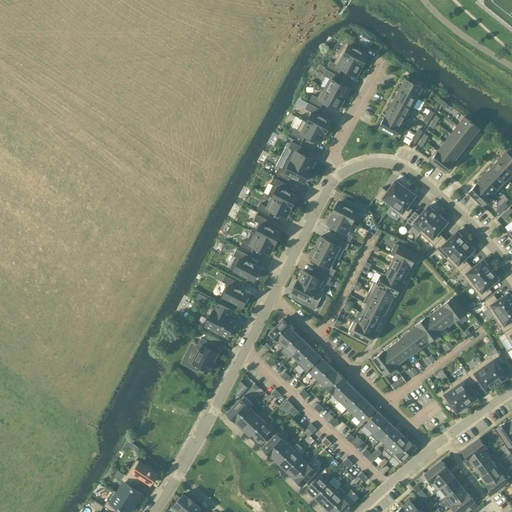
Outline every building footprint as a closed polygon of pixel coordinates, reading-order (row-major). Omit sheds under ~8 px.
[(344,43),(339,53),(362,65),(368,55),(353,47),(356,42),(345,35),(342,42),(344,43)] [(361,40),(369,43),(371,39),(363,35),(361,40)] [(331,61),(328,67),(339,73),(342,68),(357,76),(362,65),(339,53),(334,63),(331,61)] [(326,76),(321,86),(323,87),(344,99),(347,94),(347,93),(350,88),(335,81),(338,75),(327,69),(323,75),(326,76)] [(422,87),(414,83),(416,79),(408,75),(406,79),(405,78),(400,88),(416,97),(422,87)] [(313,95),(309,101),(321,107),(324,101),(338,109),(341,104),(344,99),(323,87),(317,97),(313,95)] [(400,88),(395,98),(411,107),(416,97),(400,88)] [(395,98),(390,107),(406,116),(411,107),(395,98)] [(312,112),(307,121),(303,119),(302,120),(326,132),(331,122),(317,114),(320,109),(308,102),(305,108),(312,112)] [(390,107),(384,117),(403,127),(403,126),(401,125),(406,116),(390,107)] [(465,116),(458,125),(473,137),(480,128),(465,116)] [(403,127),(384,117),(379,126),(397,137),(403,127)] [(294,128),(291,134),(302,140),(305,135),(320,143),(326,132),(302,120),(297,129),(294,128)] [(458,125),(451,134),(466,146),(473,137),(458,125)] [(444,143),(459,154),(466,146),(451,134),(444,143)] [(291,149),(286,159),(310,171),(315,160),(301,153),(303,147),(292,141),(289,148),(291,149)] [(438,151),(436,149),(436,150),(453,163),(459,154),(444,143),(438,151)] [(429,158),(446,172),(453,163),(436,150),(429,158)] [(511,156),(506,152),(499,160),(511,172),(511,156)] [(305,181),(310,171),(286,159),(281,169),(279,167),(275,174),(287,180),(290,174),(305,181)] [(511,172),(499,160),(491,168),(506,182),(511,176),(511,172)] [(506,182),(491,168),(484,176),(499,190),(506,182)] [(484,176),(476,184),(492,198),(499,190),(484,176)] [(268,195),(272,197),(292,207),(297,196),(282,189),(285,183),(273,177),(270,183),(273,185),(268,195)] [(391,206),(391,207),(406,186),(399,181),(398,182),(396,180),(388,191),(383,187),(375,198),(381,202),(384,198),(392,204),(391,206)] [(484,206),(492,198),(476,184),(469,192),(484,206)] [(399,215),(405,219),(412,209),(407,205),(415,194),(413,192),(413,191),(406,186),(391,207),(400,213),(399,215)] [(286,217),(292,207),(272,197),(267,207),(260,203),(257,209),(269,215),(272,210),(286,217)] [(363,216),(366,209),(355,204),(352,209),(338,202),(333,212),(354,223),(359,214),(363,216)] [(432,206),(431,207),(429,205),(420,216),(415,211),(407,221),(421,233),(438,213),(437,213),(438,212),(432,206)] [(342,230),(339,236),(350,242),(353,236),(349,234),(354,223),(333,212),(327,223),(342,230)] [(429,241),(434,245),(444,235),(439,231),(447,221),(438,213),(421,233),(429,241)] [(259,222),(254,232),(275,243),(280,233),(266,225),(269,220),(257,214),(254,220),(259,222)] [(270,254),(275,243),(254,232),(252,231),(246,241),(244,240),(240,246),(252,252),(255,246),(270,254)] [(448,240),(444,235),(434,245),(439,250),(447,258),(467,239),(460,232),(459,233),(457,231),(448,240)] [(335,243),(321,236),(318,241),(315,246),(339,259),(344,249),(346,249),(349,244),(338,238),(335,243)] [(473,245),(467,239),(447,258),(454,266),(459,271),(470,262),(465,257),(474,248),(472,246),(473,245)] [(394,256),(411,264),(416,254),(395,243),(390,253),(394,256)] [(339,259),(315,246),(312,252),(310,257),(324,264),(321,270),(332,276),(335,270),(332,268),(337,258),(339,259)] [(254,280),(260,268),(245,260),(248,255),(236,249),(233,255),(236,256),(230,267),(254,280)] [(411,264),(394,256),(389,265),(406,274),(411,264)] [(474,267),(470,262),(459,271),(463,276),(470,285),(491,268),(490,267),(491,267),(486,261),(485,261),(483,259),(474,267)] [(389,265),(384,275),(401,283),(406,274),(389,265)] [(489,286),(499,278),(491,268),(470,285),(482,299),(493,291),(489,286)] [(318,290),(323,280),(328,283),(331,277),(321,272),(318,277),(303,270),(298,280),(323,293),(318,290)] [(381,273),(375,283),(394,293),(394,294),(395,294),(401,283),(384,275),(381,273)] [(234,287),(237,281),(225,275),(222,281),(227,284),(221,295),(243,306),(249,294),(234,287)] [(315,309),(323,293),(298,280),(292,291),(307,298),(304,304),(315,309)] [(390,303),(395,294),(394,294),(394,293),(374,283),(369,292),(373,295),(390,303)] [(484,301),(494,317),(511,304),(511,294),(511,295),(509,292),(499,299),(495,294),(484,301)] [(385,313),(390,303),(373,295),(368,304),(385,313)] [(456,321),(466,314),(453,297),(443,304),(456,321)] [(236,321),(228,317),(232,310),(219,303),(215,311),(213,310),(205,325),(228,337),(236,321)] [(366,303),(361,313),(363,314),(380,322),(385,313),(368,304),(366,303)] [(443,304),(435,311),(447,327),(456,321),(443,304)] [(511,304),(494,317),(500,326),(504,332),(511,326),(511,319),(511,304)] [(359,311),(354,321),(375,332),(380,322),(363,314),(361,313),(359,311)] [(438,334),(447,327),(435,311),(426,317),(438,334)] [(429,340),(438,334),(426,317),(416,324),(418,326),(418,325),(429,340)] [(283,319),(269,334),(276,341),(291,326),(283,319)] [(369,342),(375,332),(354,321),(348,331),(369,342)] [(418,326),(409,332),(421,347),(429,340),(418,325),(418,326)] [(291,326),(276,341),(277,342),(279,340),(285,347),(297,334),(290,328),(291,327),(291,326)] [(412,353),(421,347),(409,332),(401,338),(411,352),(412,353)] [(218,344),(220,339),(207,334),(205,338),(218,344)] [(297,334),(285,347),(286,347),(292,353),(291,355),(304,341),(297,334)] [(412,353),(411,352),(401,338),(392,345),(403,360),(412,353)] [(199,349),(193,362),(212,372),(217,363),(216,362),(220,353),(218,352),(221,348),(203,339),(198,349),(199,349)] [(304,341),(291,355),(298,363),(312,348),(304,341)] [(392,345),(383,351),(395,366),(403,360),(392,345)] [(312,348),(298,363),(299,363),(301,361),(308,368),(320,356),(312,348)] [(374,358),(385,373),(395,366),(383,351),(374,358)] [(505,379),(504,378),(507,376),(499,365),(504,361),(497,351),(482,362),(498,384),(505,379)] [(317,380),(331,366),(323,359),(309,373),(317,380)] [(482,362),(467,372),(474,383),(479,379),(487,390),(490,389),(498,384),(482,362)] [(317,380),(324,388),(339,373),(338,372),(337,373),(331,366),(317,380)] [(467,372),(452,383),(468,405),(475,400),(474,399),(477,398),(469,386),(474,383),(467,372)] [(324,388),(332,395),(345,381),(346,380),(339,373),(324,388)] [(391,385),(395,389),(406,381),(402,377),(391,385)] [(332,395),(339,402),(353,388),(345,381),(332,395)] [(452,383),(451,383),(454,387),(445,393),(442,389),(437,394),(444,404),(449,400),(457,411),(460,410),(460,411),(468,405),(452,383)] [(339,402),(335,406),(343,413),(346,409),(360,395),(353,388),(339,402)] [(235,405),(227,413),(229,414),(228,415),(232,419),(233,418),(236,421),(252,404),(244,395),(239,401),(238,400),(234,404),(235,405)] [(346,409),(354,416),(367,402),(360,395),(346,409)] [(375,409),(367,402),(354,416),(361,423),(375,409)] [(253,404),(252,404),(236,421),(243,428),(256,414),(249,407),(253,404)] [(378,411),(364,426),(372,433),(385,418),(378,411)] [(264,421),(256,414),(243,428),(251,435),(266,419),(265,419),(264,421)] [(374,431),(381,438),(393,425),(385,418),(372,433),(373,433),(374,431)] [(274,427),(266,419),(251,435),(254,438),(253,439),(257,443),(258,442),(259,443),(274,427)] [(511,447),(511,446),(511,429),(506,421),(497,427),(511,447)] [(400,432),(393,425),(381,438),(388,445),(400,432)] [(272,455),(287,440),(278,431),(263,447),(265,448),(264,449),(268,453),(269,452),(272,455)] [(387,447),(384,450),(391,457),(392,455),(394,454),(407,439),(400,432),(388,445),(387,447)] [(500,437),(495,440),(498,444),(499,445),(504,442),(502,441),(500,437)] [(486,446),(480,438),(462,450),(468,459),(486,446)] [(408,439),(407,439),(394,454),(392,455),(400,463),(416,446),(408,439)] [(272,455),(279,462),(294,447),(287,440),(272,455)] [(294,447),(279,462),(286,469),(300,455),(300,456),(305,451),(297,443),(294,447)] [(491,455),(486,447),(486,446),(468,459),(469,459),(475,467),(491,455)] [(286,469),(294,476),(309,461),(308,460),(307,462),(300,456),(300,455),(286,469)] [(490,456),(492,455),(491,455),(475,467),(481,475),(499,462),(499,461),(495,464),(490,456)] [(126,475),(135,481),(136,482),(140,477),(150,484),(152,481),(152,482),(157,475),(156,475),(157,473),(152,469),(152,468),(146,464),(146,465),(136,459),(126,475)] [(448,468),(442,460),(425,473),(432,482),(448,468)] [(309,461),(294,476),(297,479),(296,480),(300,484),(301,483),(303,485),(317,469),(309,461)] [(486,483),(505,470),(499,462),(481,475),(487,483),(486,483)] [(448,468),(432,482),(434,480),(440,488),(454,476),(448,469),(449,468),(448,468)] [(502,473),(506,470),(505,470),(486,483),(493,492),(508,481),(502,473)] [(122,485),(117,492),(135,503),(137,500),(138,500),(141,496),(140,496),(142,493),(131,486),(135,481),(126,475),(124,474),(118,482),(122,485)] [(320,475),(307,489),(308,490),(307,490),(311,494),(312,493),(315,496),(328,482),(320,475)] [(454,476),(440,488),(447,495),(445,497),(461,484),(454,476)] [(328,482),(315,496),(322,503),(337,488),(329,481),(328,482)] [(451,505),(468,492),(467,491),(467,492),(461,484),(445,497),(451,505)] [(337,488),(322,503),(330,510),(346,493),(339,486),(337,488)] [(107,499),(103,506),(112,511),(114,511),(118,507),(125,511),(128,511),(135,503),(117,492),(114,489),(107,499)] [(468,492),(451,505),(456,511),(467,511),(476,505),(473,501),(474,500),(468,492)] [(197,511),(201,508),(195,503),(196,502),(190,497),(189,498),(183,493),(180,497),(177,501),(174,505),(179,509),(176,511),(197,511)] [(346,493),(330,510),(331,511),(345,511),(346,511),(347,511),(351,508),(350,507),(352,505),(355,502),(346,493)] [(410,499),(402,507),(406,511),(421,511),(420,510),(424,506),(416,497),(411,501),(410,499)]
